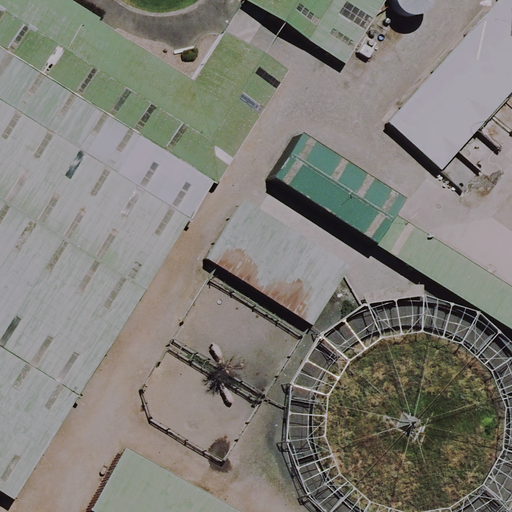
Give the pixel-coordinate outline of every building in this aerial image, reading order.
[(192,85),(59,0),(0,0),(0,496),(11,503),(284,74),(220,36),(192,85)] [(243,0),(241,4),(344,67),(385,0),(243,0)] [(511,0),(498,0),(384,126),(438,174),(478,131),(508,158),(511,153),(511,0)] [(401,206),(297,139),(268,183),(372,250),(393,218),(401,206)] [(346,271),(242,205),(204,264),(308,330),(346,271)] [(511,292),(393,218),(372,250),(511,337),(511,292)] [(379,303),(366,306),(345,316),(327,328),(310,344),(297,363),(287,383),(281,405),(278,427),(280,450),(285,472),(294,493),(307,511),(509,511),(511,508),(511,350),(510,348),(494,331),(476,318),(455,308),(434,302),(411,299),(388,301),(379,303)] [(230,511),(122,452),(88,511),(230,511)]
